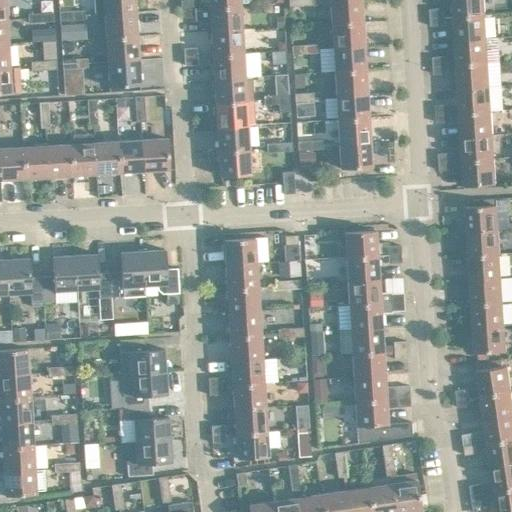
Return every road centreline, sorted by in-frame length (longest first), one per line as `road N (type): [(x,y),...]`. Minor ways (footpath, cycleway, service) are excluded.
road 1 (residential): [(456,511),(429,391),(422,203)]
road 2 (residential): [(209,511),(198,468),(183,215)]
road 3 (residential): [(422,203),(183,215)]
road 4 (residential): [(183,215),(169,0)]
road 5 (residential): [(422,203),(410,0)]
road 6 (residential): [(183,215),(0,224)]
